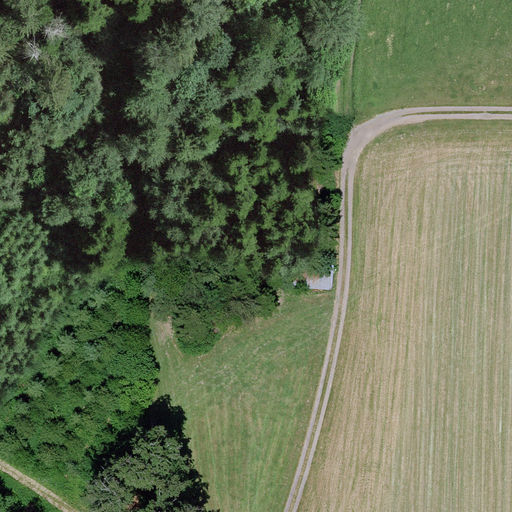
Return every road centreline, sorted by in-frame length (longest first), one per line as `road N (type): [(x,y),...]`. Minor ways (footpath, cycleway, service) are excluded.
road 1 (track): [(511,117),(405,118),(363,131),(350,154),(341,292),(293,511)]
road 2 (track): [(363,131),(346,97),(351,0)]
